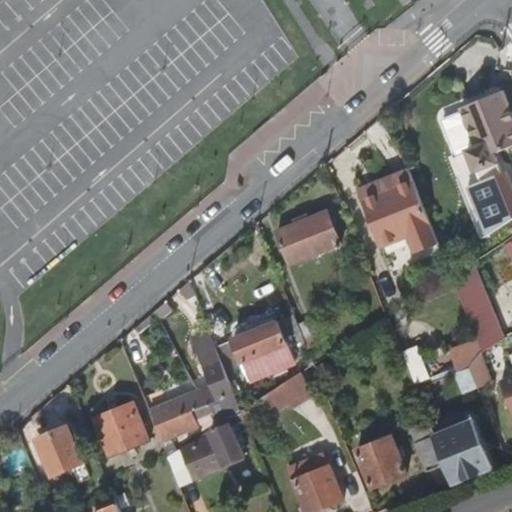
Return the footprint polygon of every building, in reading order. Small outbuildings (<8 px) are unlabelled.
[(511,144),(511,125),(496,91),(455,109),(457,113),(472,148),(463,152),(476,180),(498,171),(490,155),(511,144)] [(472,148),(457,113),(436,122),(452,157),(463,152),(472,148)] [(422,201),(407,164),(355,185),(378,241),(405,231),(411,247),(436,237),(422,201)] [(498,171),(476,180),(476,181),(463,187),(484,234),(511,217),(511,188),(504,172),(499,174),(498,171)] [(328,210),(278,231),(290,263),(340,241),(328,210)] [(443,254),(450,271),(459,265),(450,250),(443,254)] [(459,265),(450,271),(477,339),(482,352),(497,343),(467,260),(459,265)] [(295,319),(292,312),(232,336),(246,369),(270,358),(274,365),(291,358),(288,351),(305,344),(295,319)] [(309,314),(295,319),(305,344),(319,338),(309,314)] [(208,384),(148,408),(152,418),(230,387),(226,378),(216,352),(214,346),(203,320),(186,327),(199,359),(208,384)] [(482,352),(477,339),(447,349),(454,367),(456,373),(469,368),(482,352)] [(224,342),(214,346),(216,352),(226,378),(238,372),(224,342)] [(484,363),(469,369),(477,387),(477,388),(493,381),(484,363)] [(311,384),(299,365),(237,404),(241,413),(271,394),(275,401),(285,395),(288,399),(311,384)] [(456,373),(454,367),(415,384),(417,389),(454,374),(456,373)] [(469,369),(469,368),(456,373),(454,374),(463,393),(477,387),(469,369)] [(511,377),(499,382),(511,414),(511,377)] [(237,404),(230,387),(152,418),(165,449),(175,443),(169,431),(197,420),(200,427),(237,404)] [(135,402),(96,418),(110,456),(149,440),(135,402)] [(200,427),(182,438),(231,419),(241,414),(241,413),(237,404),(200,427)] [(434,436),(426,417),(408,425),(416,444),(434,436)] [(231,419),(182,438),(195,471),(244,450),(231,419)] [(446,465),(454,484),(494,468),(476,420),(434,436),(446,465)] [(56,432),(39,439),(54,476),(82,464),(69,431),(58,436),(56,432)] [(426,473),(446,465),(434,436),(416,444),(426,473)] [(391,438),(358,452),(372,489),(406,474),(391,438)] [(165,449),(178,482),(191,476),(177,441),(175,443),(165,449)] [(287,469),(293,482),(330,466),(324,454),(287,469)] [(330,466),(293,482),(304,511),(323,511),(347,502),(332,465),(330,466)] [(43,495),(50,511),(61,511),(66,509),(56,489),(43,495)] [(124,492),(114,496),(117,504),(119,509),(129,505),(124,492)]
